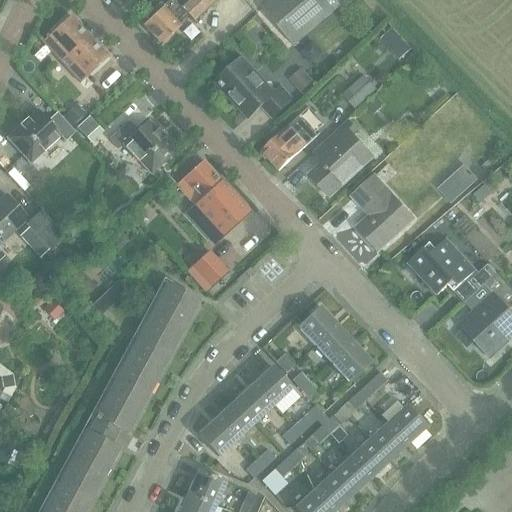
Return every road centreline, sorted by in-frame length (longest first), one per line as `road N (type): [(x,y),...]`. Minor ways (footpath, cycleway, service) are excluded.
road 1 (residential): [(324,260),(84,0)]
road 2 (residential): [(324,260),(204,374),(128,511)]
road 3 (residential): [(477,424),(324,260)]
road 4 (residential): [(388,511),(477,424)]
